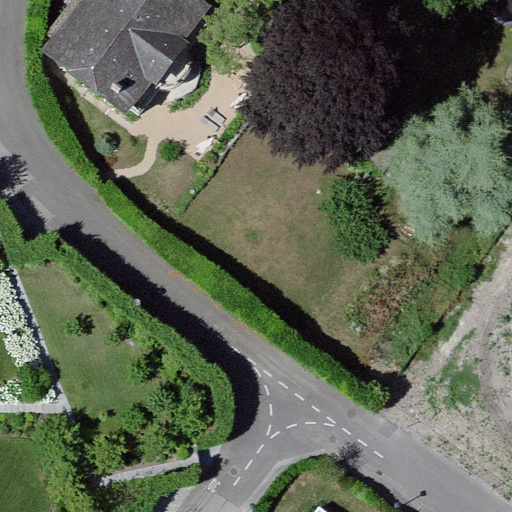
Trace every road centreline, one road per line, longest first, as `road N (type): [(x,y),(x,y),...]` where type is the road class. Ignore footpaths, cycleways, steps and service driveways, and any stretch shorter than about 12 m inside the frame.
road 1 (residential): [(0,68),(11,125),(65,206),(304,402)]
road 2 (residential): [(304,402),(460,511)]
road 3 (residential): [(225,511),(304,402)]
